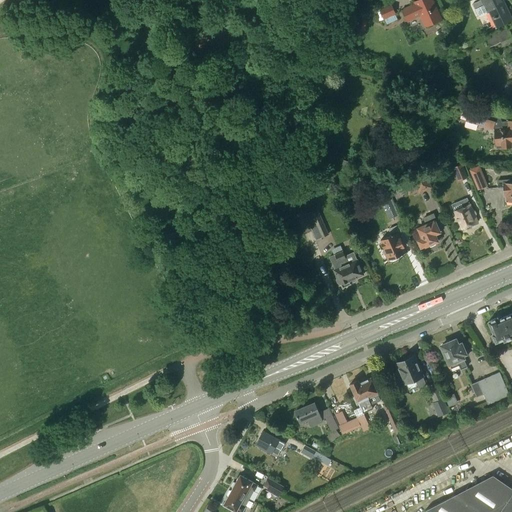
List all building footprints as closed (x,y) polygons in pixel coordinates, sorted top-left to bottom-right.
[(431,0),(418,0),(415,2),(416,4),(402,10),(407,21),(420,14),(426,26),(441,19),(431,0)] [(511,19),(502,0),(480,0),(472,4),(478,17),(489,12),(496,27),(511,19)] [(395,13),(391,5),(380,10),(384,19),(395,14),(395,13)] [(356,30),(364,33),(367,22),(360,19),(356,30)] [(490,47),(511,37),(511,36),(509,29),(486,39),(490,47)] [(488,112),(500,116),(502,109),(491,106),(490,107),(488,106),(487,111),(488,112)] [(511,120),(501,121),(500,118),(469,108),(465,121),(494,130),(495,146),(502,145),(502,148),(511,147),(511,144),(511,143),(511,120)] [(343,160),(341,166),(348,168),(350,162),(343,160)] [(454,166),(458,176),(467,173),(462,162),(454,166)] [(414,163),(405,163),(405,171),(414,171),(414,163)] [(488,186),(481,170),(471,174),(478,190),(488,186)] [(425,173),(406,182),(410,191),(418,187),(420,192),(431,187),(425,173)] [(363,192),(374,189),(371,178),(360,181),(363,192)] [(511,179),(497,180),(498,187),(503,187),(504,195),(505,195),(506,201),(511,200),(511,179)] [(454,211),(461,229),(464,228),(468,229),(471,228),(472,224),(478,222),(470,204),(469,204),(467,198),(461,200),(464,207),(461,208),(458,202),(452,205),(455,211),(454,211)] [(383,204),(389,216),(398,212),(392,200),(383,204)] [(425,246),(426,246),(429,245),(431,246),(435,245),(435,242),(438,241),(435,234),(440,232),(435,221),(436,220),(433,214),(423,218),(426,224),(418,228),(422,239),(418,241),(421,248),(425,246)] [(328,234),(322,221),(310,226),(316,240),(328,234)] [(403,243),(405,242),(402,235),(400,236),(398,233),(401,232),(398,226),(389,230),(392,236),(381,241),(381,242),(380,243),(379,245),(381,249),(383,249),(384,249),(389,260),(407,252),(403,243)] [(332,251),(334,255),(330,257),(335,269),(334,270),(337,277),(337,278),(336,280),(337,283),(340,285),(341,284),(343,287),(350,284),(349,281),(363,275),(357,260),(353,252),(345,256),(341,247),(332,251)] [(511,313),(498,319),(498,317),(488,321),(494,333),(492,334),(493,334),(490,335),(493,342),(496,341),(496,342),(503,339),(504,341),(511,337),(511,313)] [(465,354),(461,344),(458,345),(455,340),(441,346),(449,364),(450,364),(451,368),(459,365),(461,369),(467,366),(464,360),(462,355),(465,354)] [(426,385),(414,356),(397,363),(400,368),(397,370),(395,373),(397,377),(400,379),(404,377),(406,383),(415,379),(419,388),(426,385)] [(499,372),(478,381),(471,384),(476,397),(483,394),(487,404),(509,395),(499,372)] [(373,408),(371,405),(381,400),(371,378),(361,382),(368,398),(365,399),(369,410),(373,408)] [(368,398),(361,382),(359,383),(358,380),(350,384),(358,402),(359,402),(363,413),(369,410),(365,399),(368,398)] [(428,385),(434,399),(440,411),(442,410),(445,417),(451,415),(448,408),(446,408),(441,396),(434,382),(428,385)] [(314,402),(295,410),(300,422),(307,419),(311,427),(323,422),(322,419),(319,412),(314,402)] [(390,402),(389,402),(383,405),(393,430),(394,430),(396,435),(402,432),(400,427),(390,402)] [(364,414),(340,425),(339,425),(342,432),(360,424),(363,432),(370,429),(364,414)] [(339,428),(333,415),(325,418),(331,431),(339,428)] [(278,455),(285,443),(263,431),(256,443),(278,455)] [(305,445),(305,446),(301,452),(312,458),(313,456),(317,458),(320,453),(305,445)] [(328,466),(331,460),(324,456),(321,461),(328,466)] [(233,490),(248,498),(253,489),(254,490),(257,485),(251,483),(252,481),(241,475),(233,490)] [(425,510),(423,511),(511,511),(511,487),(493,475),(481,481),(466,502),(455,495),(425,510)] [(278,497),(283,486),(268,478),(264,486),(275,492),(273,494),(278,497)] [(248,498),(233,490),(225,504),(236,510),(237,509),(242,511),(244,507),(243,506),(248,498)]
